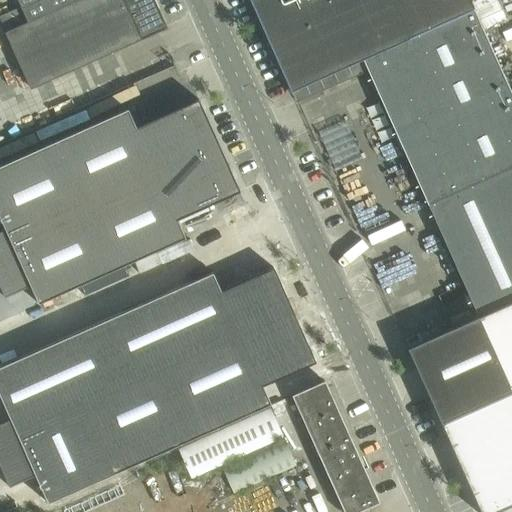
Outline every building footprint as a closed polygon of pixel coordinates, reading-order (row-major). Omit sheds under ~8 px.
[(79,0),(28,23),(6,32),(31,88),(159,32),(165,29),(167,28),(166,27),(165,28),(152,0),(79,0)] [(18,0),(23,10),(45,0),(18,0)] [(511,93),(474,8),(471,1),(470,0),(250,0),(292,93),(363,61),(477,313),(511,297),(511,93)] [(0,217),(5,230),(0,232),(0,286),(5,298),(31,286),(39,304),(186,238),(178,220),(240,192),(228,164),(218,143),(208,121),(199,100),(136,128),(128,109),(0,166),(0,217)] [(0,144),(0,145),(5,157),(41,142),(36,130),(0,144)] [(401,282),(397,271),(390,274),(385,260),(378,263),(387,287),(401,282)] [(124,470),(292,395),(324,381),(298,323),(270,336),(265,323),(239,335),(211,272),(0,366),(0,389),(48,502),(124,470)] [(511,302),(479,317),(511,387),(511,386),(511,302)] [(441,423),(488,402),(511,391),(511,389),(511,387),(479,317),(408,349),(441,423)] [(360,511),(379,504),(324,382),(293,396),(345,511),(360,511)] [(511,392),(441,424),(480,511),(496,511),(511,505),(511,392)] [(272,408),(178,449),(190,478),(284,437),(272,408)] [(221,465),(233,494),(297,466),(284,437),(221,465)]
